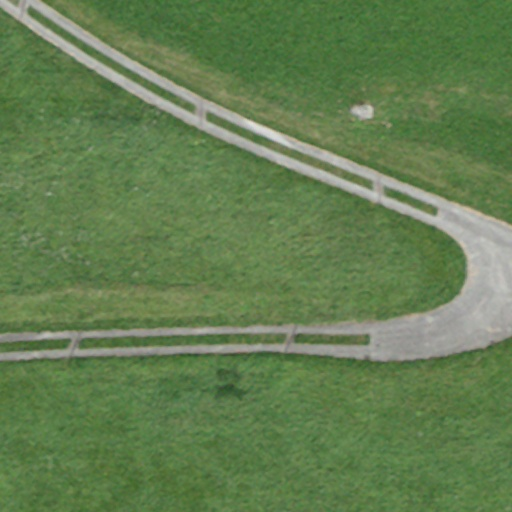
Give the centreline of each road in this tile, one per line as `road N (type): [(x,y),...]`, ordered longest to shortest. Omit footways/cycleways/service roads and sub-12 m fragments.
road 1 (track): [(53,0),(511,250)]
road 2 (track): [(0,341),(416,333),(511,303)]
